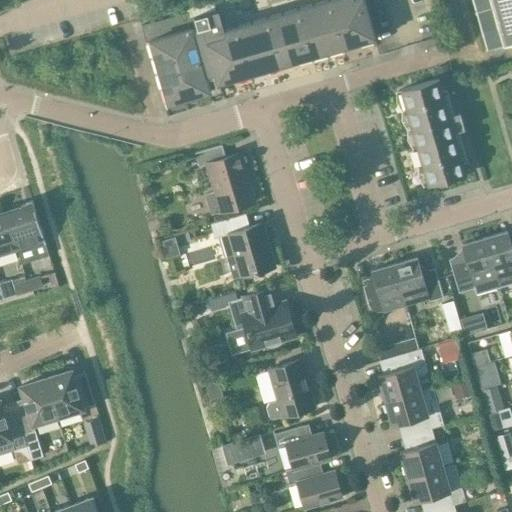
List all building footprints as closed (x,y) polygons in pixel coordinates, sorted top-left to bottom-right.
[(185,13),(140,26),(139,26),(163,109),(185,103),(183,98),(218,88),(216,83),(373,37),(361,0),(324,0),(222,30),(216,10),(187,18),(185,13)] [(511,0),(470,0),(485,51),(511,43),(511,0)] [(465,175),(453,132),(464,129),(459,112),(448,115),(438,78),(399,90),(427,186),(465,175)] [(205,165),(213,191),(205,194),(210,214),(219,212),(219,213),(254,203),(252,197),(253,196),(249,184),(248,184),(247,179),(244,180),(241,168),(243,168),(239,154),(224,158),(220,146),(193,154),(197,167),(205,165)] [(3,214),(15,251),(41,243),(42,246),(43,245),(29,201),(28,202),(29,205),(3,214)] [(0,255),(15,251),(3,214),(0,214),(0,255)] [(227,234),(233,254),(226,257),(233,278),(240,276),(240,278),(273,268),(260,224),(247,228),(243,214),(224,220),(223,218),(209,222),(214,237),(227,234)] [(511,245),(511,246),(506,231),(483,238),(495,278),(498,288),(511,283),(511,245)] [(174,237),(162,241),(165,251),(177,247),(174,237)] [(498,288),(495,278),(483,238),(460,244),(465,259),(449,264),(457,293),(474,288),(475,294),(498,288)] [(428,302),(442,297),(434,268),(420,272),(416,257),(392,264),(404,305),(427,298),(428,302)] [(370,271),(373,283),(362,286),(367,303),(370,309),(375,312),(382,312),(404,305),(392,264),(370,271)] [(24,282),(27,292),(40,288),(37,278),(24,282)] [(27,292),(24,282),(11,286),(14,296),(27,292)] [(242,320),(245,329),(226,334),(232,354),(251,348),(251,350),(293,337),(283,303),(273,305),(269,290),(242,298),(248,319),(242,320)] [(458,318),(463,334),(486,326),(481,311),(458,318)] [(414,336),(401,340),(405,353),(421,348),(421,347),(418,348),(414,336)] [(427,369),(421,348),(405,353),(386,359),(389,373),(376,377),(384,403),(433,388),(433,386),(420,390),(416,376),(424,374),(427,369)] [(470,354),(474,365),(485,362),(482,350),(470,354)] [(300,360),(267,370),(276,400),(268,403),(266,406),(269,417),(273,419),(281,417),(281,418),(313,409),(303,376),(304,375),(300,360)] [(68,372),(43,380),(55,418),(80,410),(80,409),(93,406),(84,379),(72,383),(68,372)] [(31,426),(55,418),(43,380),(18,387),(23,405),(12,409),(20,436),(33,432),(31,426)] [(481,391),(484,401),(498,396),(495,387),(481,391)] [(402,423),(406,438),(431,430),(430,427),(443,424),(433,388),(384,403),(391,427),(402,423)] [(488,414),(491,424),(493,431),(511,425),(511,418),(509,408),(488,414)] [(0,410),(0,455),(24,448),(20,436),(12,409),(0,412),(0,410)] [(97,419),(86,422),(89,434),(101,430),(97,419)] [(277,447),(284,444),(291,468),(285,470),(285,472),(292,470),(292,471),(312,465),(313,465),(329,460),(321,433),(305,438),(301,425),(273,433),(277,447)] [(398,454),(406,479),(443,468),(435,443),(434,443),(431,430),(406,438),(410,450),(398,454)] [(495,437),(497,447),(511,443),(509,433),(495,437)] [(511,457),(501,460),(504,470),(511,467),(511,457)] [(85,459),(75,464),(78,472),(88,468),(85,459)] [(312,465),(292,471),(292,470),(285,472),(289,485),(296,483),(303,509),(340,498),(332,472),(317,476),(313,465),(312,465)] [(455,465),(443,468),(406,479),(413,503),(425,500),(428,511),(435,511),(454,507),(450,493),(462,490),(455,465)] [(38,479),(41,487),(51,483),(48,475),(38,479)] [(41,487),(38,479),(28,483),(32,491),(41,487)] [(0,494),(0,500),(2,504),(11,500),(8,491),(0,494)] [(98,511),(92,497),(71,505),(73,511),(98,511)]
